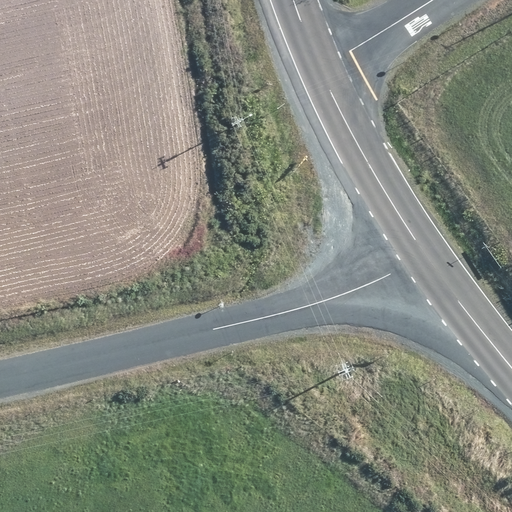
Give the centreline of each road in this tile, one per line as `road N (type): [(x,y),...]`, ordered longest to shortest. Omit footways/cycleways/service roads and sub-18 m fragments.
road 1 (unclassified): [(0,378),(272,316),(385,276),(423,253)]
road 2 (tertiary): [(320,69),(423,253)]
road 3 (tertiary): [(423,253),(511,368)]
road 4 (unclassified): [(320,69),(430,0)]
